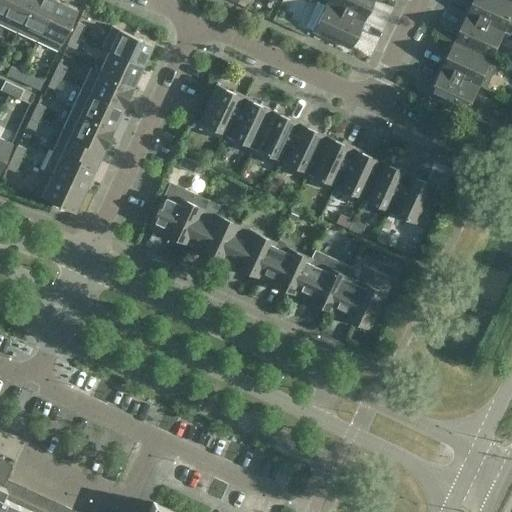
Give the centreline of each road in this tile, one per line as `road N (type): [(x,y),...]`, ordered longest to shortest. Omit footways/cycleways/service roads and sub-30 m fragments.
road 1 (unclassified): [(478,448),(86,269)]
road 2 (unclassified): [(72,300),(461,483)]
road 3 (unclassified): [(86,269),(190,26)]
road 4 (unclassified): [(164,441),(131,504),(0,442)]
road 5 (unclassified): [(373,105),(190,26)]
road 6 (unclassified): [(164,441),(37,376)]
